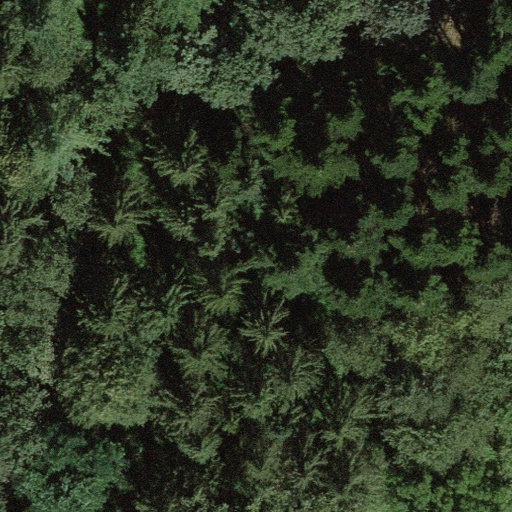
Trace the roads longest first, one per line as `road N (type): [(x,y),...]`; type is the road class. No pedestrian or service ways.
road 1 (track): [(128,511),(141,98),(155,0)]
road 2 (track): [(0,152),(401,0)]
